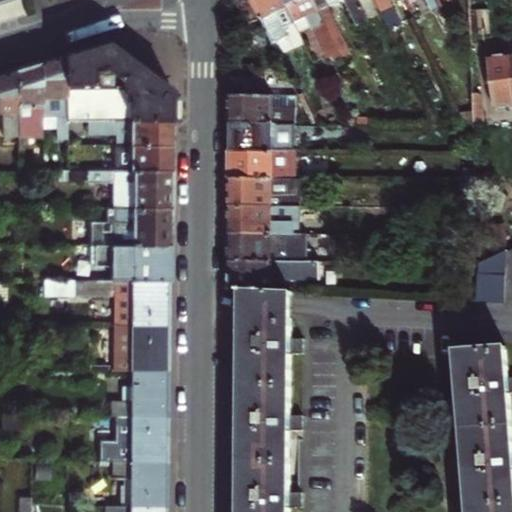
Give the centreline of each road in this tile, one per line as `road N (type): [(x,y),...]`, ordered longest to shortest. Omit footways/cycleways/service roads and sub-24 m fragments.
road 1 (tertiary): [(199,511),(202,22)]
road 2 (residential): [(20,41),(115,20),(202,22)]
